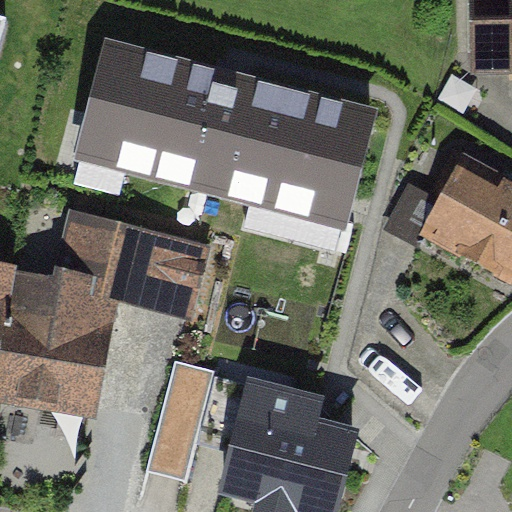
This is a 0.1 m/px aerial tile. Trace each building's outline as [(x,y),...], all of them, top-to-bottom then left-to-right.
[(0,62),(9,29),(0,26),(0,62)] [(380,99),(109,27),(76,150),(347,221),(380,99)] [(511,290),(511,188),(457,158),(414,235),(511,290)] [(127,306),(3,284),(0,303),(0,414),(105,433),(127,306)] [(243,420),(218,511),(343,511),(360,451),(243,420)]
